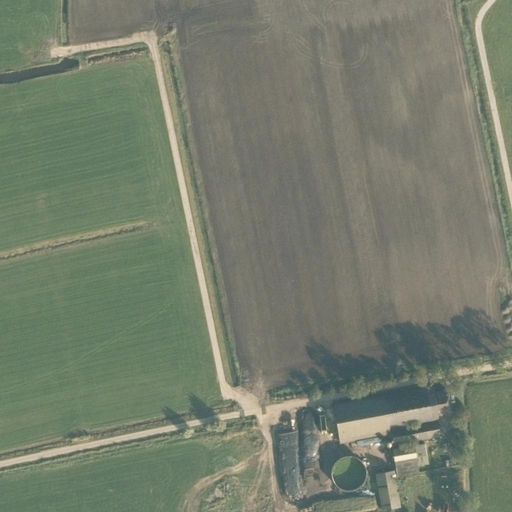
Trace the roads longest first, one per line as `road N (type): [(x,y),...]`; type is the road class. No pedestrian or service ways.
road 1 (unclassified): [(0,464),(511,361)]
road 2 (track): [(511,194),(479,30),(495,0)]
